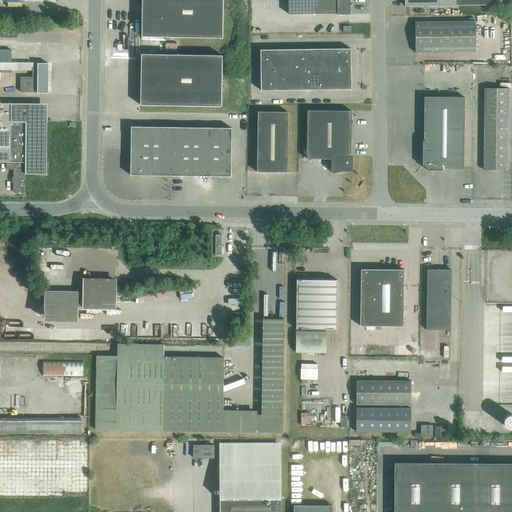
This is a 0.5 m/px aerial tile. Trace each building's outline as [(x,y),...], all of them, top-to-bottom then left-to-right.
[(222,0),(141,0),(141,37),(222,38),(222,0)] [(336,15),(351,14),(350,6),(352,3),(350,1),(350,0),(286,0),(287,14),(336,13),(336,15)] [(476,52),(475,21),(415,22),(415,52),(476,52)] [(0,72),(11,72),(11,70),(32,70),(32,77),(20,77),(20,92),(37,92),(37,93),(47,93),(48,63),(32,63),(11,62),(11,50),(0,49),(0,72)] [(275,50),(260,50),(260,70),(260,90),(276,90),(291,90),(306,90),(321,90),(336,89),(351,89),(351,69),(351,49),(335,49),(320,49),(305,49),(290,49),(275,50)] [(221,106),(222,55),(141,54),(140,105),(221,106)] [(508,170),(509,89),(484,88),(483,170),(508,170)] [(463,169),(464,97),(424,97),(424,141),(423,141),(422,166),(426,170),(442,170),(442,169),(463,169)] [(25,148),(25,136),(26,128),(26,122),(11,122),(11,104),(0,104),(0,103),(0,161),(13,162),(13,192),(25,192),(25,148)] [(25,148),(25,174),(46,174),(47,119),(47,104),(11,104),(11,114),(11,122),(26,122),(26,124),(26,128),(25,136),(25,148)] [(351,156),(351,111),(307,110),(306,159),(331,159),(331,167),(332,173),(342,171),(352,171),(352,156),(351,156)] [(257,112),(256,172),(287,172),(288,112),(257,112)] [(171,151),(171,127),(131,126),(131,151),(171,151)] [(191,152),(191,127),(171,127),(171,151),(191,152)] [(211,152),(211,128),(191,127),(191,152),(211,152)] [(231,128),(211,128),(211,152),(231,152),(231,128)] [(170,176),(171,151),(131,151),(130,175),(170,176)] [(190,176),(191,152),(171,151),(170,176),(190,176)] [(210,176),(211,152),(191,152),(190,176),(210,176)] [(231,177),(231,152),(211,152),(210,176),(231,177)] [(215,234),(214,253),(222,253),(222,234),(215,234)] [(403,326),(403,269),(361,269),(360,326),(403,326)] [(450,332),(450,270),(427,269),(426,331),(450,332)] [(337,329),(337,280),(296,279),(296,329),(337,329)] [(77,320),(77,306),(83,306),(83,307),(115,308),(115,294),(120,295),(120,286),(116,286),(116,281),(83,280),(83,284),(77,283),(77,293),(45,292),(45,319),(77,320)] [(262,339),(261,414),(274,414),(283,414),(283,339),(284,319),(263,319),(262,339)] [(295,330),(295,352),(325,352),(326,330),(295,330)] [(350,337),(350,358),(376,358),(376,337),(367,337),(350,337)] [(95,429),(255,433),(255,414),(257,414),(257,411),(223,410),(223,357),(163,356),(164,344),(117,343),(117,356),(96,356),(95,429)] [(43,361),(43,376),(83,376),(83,360),(43,361)] [(410,405),(411,381),(356,380),(356,405),(410,405)] [(410,432),(410,408),(356,407),(356,432),(410,432)] [(511,415),(510,415),(509,415),(507,416),(506,417),(504,418),(504,419),(503,421),(503,423),(504,424),(504,426),(506,427),(507,428),(509,429),(510,429),(511,429),(511,428),(511,415)] [(0,432),(80,433),(80,418),(0,417),(0,432)] [(193,457),(214,457),(214,445),(193,445),(193,457)] [(280,511),(280,499),(280,445),(219,446),(219,500),(219,511),(280,511)] [(511,511),(511,463),(395,463),(394,511),(511,511)]
